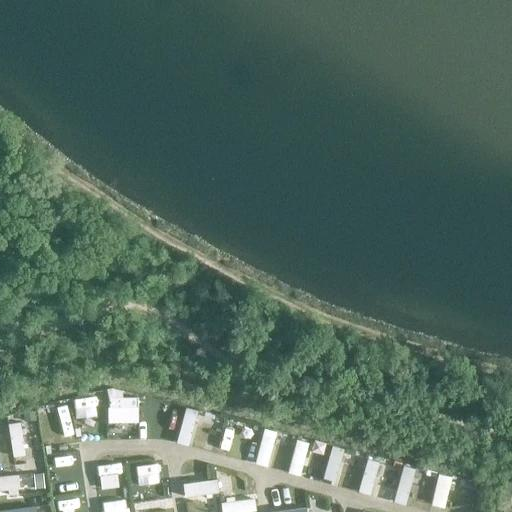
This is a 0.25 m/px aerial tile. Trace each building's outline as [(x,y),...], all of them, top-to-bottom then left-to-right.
[(188,446),(198,411),(186,407),(176,443),(188,446)] [(227,456),(237,421),(224,418),(215,453),(227,456)] [(25,455),(20,422),(8,424),(13,457),(25,455)] [(267,467),(276,432),(264,429),(255,463),(267,467)] [(309,443),(297,440),(288,472),(300,476),(309,443)] [(344,449),(332,446),(322,482),(334,485),(344,449)] [(370,495),(379,462),(367,458),(358,491),(370,495)] [(393,502),(405,505),(415,469),(403,466),(393,502)] [(431,505),(444,508),(451,477),(438,474),(431,505)] [(0,490),(19,489),(18,475),(0,476),(0,490)] [(219,492),(217,480),(183,484),(185,497),(219,492)] [(170,499),(168,487),(132,491),(133,504),(170,499)] [(254,499),(221,503),(221,511),(248,511),(256,511),(254,499)]
